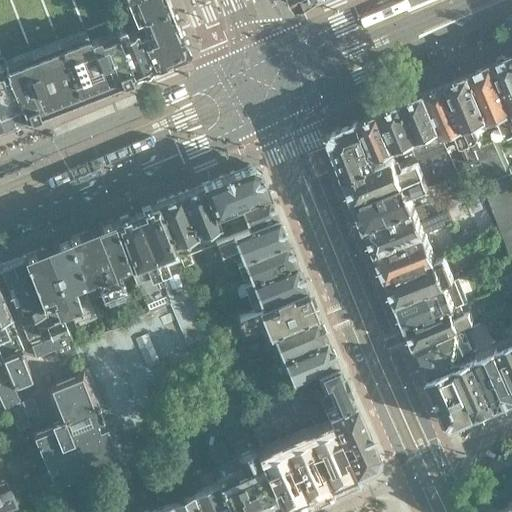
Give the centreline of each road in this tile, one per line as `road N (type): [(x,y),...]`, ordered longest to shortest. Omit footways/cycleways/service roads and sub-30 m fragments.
road 1 (tertiary): [(257,118),(410,477)]
road 2 (tertiary): [(443,460),(296,102)]
road 3 (secondary): [(0,223),(257,118)]
road 4 (secondary): [(230,71),(0,167)]
road 5 (secondary): [(296,102),(511,5)]
road 6 (secondary): [(404,0),(275,52)]
